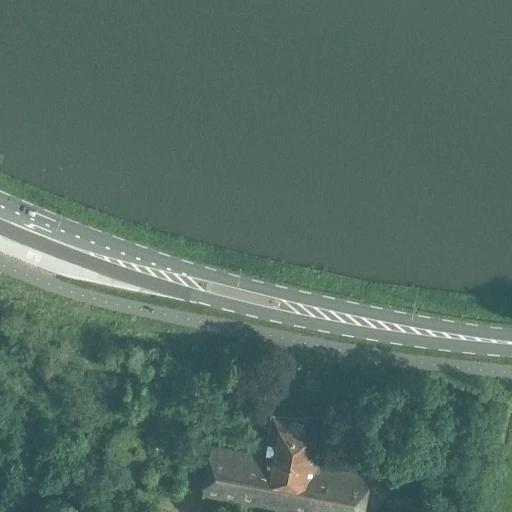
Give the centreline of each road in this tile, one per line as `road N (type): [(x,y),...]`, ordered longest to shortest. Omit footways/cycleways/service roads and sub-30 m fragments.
road 1 (primary): [(511,340),(193,272),(0,200)]
road 2 (primary): [(0,226),(229,305),(385,337),(511,348)]
